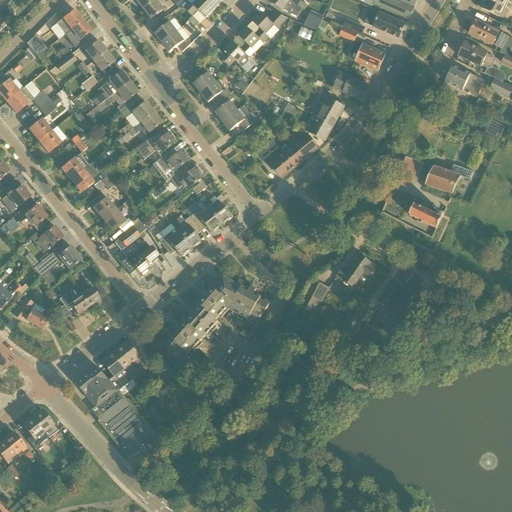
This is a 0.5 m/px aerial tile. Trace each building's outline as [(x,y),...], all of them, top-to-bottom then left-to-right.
[(136,0),(144,10),(156,1),(156,0),(136,0)] [(156,1),(144,10),(152,20),(163,11),(165,12),(174,5),(170,0),(169,0),(167,3),(164,0),(156,0),(156,1)] [(197,0),(192,5),(190,3),(184,9),(193,17),(198,11),(206,19),(214,10),(203,0),(197,0)] [(203,0),(214,10),(223,1),(221,0),(203,0)] [(295,4),(290,0),(289,0),(271,0),(271,1),(283,10),(294,15),(295,12),(291,9),(292,7),(294,9),(294,10),(296,11),(299,14),(302,9),(298,6),(295,4)] [(356,0),(372,7),(373,5),(409,21),(418,0),(356,0)] [(509,10),(504,8),(487,0),(486,0),(482,8),(499,17),(504,19),(509,10)] [(487,0),(504,8),(508,0),(487,0)] [(302,9),(304,11),(308,6),(302,1),(298,6),(302,9)] [(380,13),(379,14),(371,10),(366,23),(374,27),(373,28),(399,39),(405,24),(380,13)] [(72,30),(83,22),(75,11),(63,19),(72,30)] [(319,29),(323,21),(324,18),(312,12),(307,21),(305,26),(317,32),(319,29)] [(5,19),(8,22),(14,16),(11,13),(5,19)] [(279,31),(277,29),(287,19),(276,14),(269,21),(261,13),(253,22),(260,30),(266,35),(269,38),(271,39),(279,31)] [(163,43),(177,32),(170,23),(173,20),(170,15),(160,23),(164,27),(155,34),(163,43)] [(193,17),(188,21),(195,28),(200,24),(193,17)] [(0,25),(2,28),(8,22),(5,19),(0,24),(0,25)] [(347,20),(344,27),(362,35),(365,28),(347,20)] [(511,47),(511,39),(508,38),(508,37),(502,34),(501,36),(498,34),(499,32),(476,21),(469,34),(493,45),(494,43),(496,45),(496,46),(502,49),(500,53),(511,58),(511,52),(511,50),(511,47)] [(76,44),(80,41),(91,32),(83,22),(72,30),(68,33),(62,38),(65,42),(71,38),(76,44)] [(311,41),(315,32),(302,27),(298,35),(311,41)] [(266,35),(260,30),(255,35),(247,28),(239,37),(246,44),(252,49),(260,41),(263,44),(269,38),(266,35)] [(340,36),(354,42),(358,35),(343,28),(340,36)] [(189,47),(177,32),(163,43),(170,53),(178,47),(183,52),(189,47)] [(37,56),(46,48),(36,36),(27,44),(37,56)] [(93,61),(106,52),(98,41),(86,51),(93,61)] [(246,44),(241,50),(233,42),(228,47),(227,47),(224,49),(225,51),(226,53),(235,61),(242,68),(249,61),(249,59),(255,52),(252,49),(246,44)] [(355,61),(378,72),(386,55),(363,45),(362,45),(356,42),(349,58),(355,61)] [(492,68),(495,61),(494,58),(488,55),(488,54),(465,42),(458,56),(482,67),(482,66),(488,69),(492,68)] [(31,60),(36,56),(30,49),(25,53),(31,60)] [(61,63),(71,55),(66,49),(56,56),(61,63)] [(106,52),(93,61),(102,72),(115,62),(106,52)] [(229,67),(235,61),(226,53),(221,59),(229,67)] [(61,63),(56,67),(61,73),(76,61),(71,55),(61,63)] [(511,67),(511,59),(505,56),(502,63),(511,67)] [(12,68),(16,73),(27,64),(23,59),(12,68)] [(80,71),(86,67),(83,63),(77,67),(80,71)] [(484,81),(477,77),(453,66),(445,83),(469,95),(476,98),(484,81)] [(80,71),(84,76),(90,72),(86,67),(80,71)] [(116,93),(130,82),(122,72),(109,82),(100,89),(104,94),(93,102),(97,107),(108,99),(116,93)] [(201,94),(216,83),(209,73),(194,84),(201,94)] [(341,73),(333,88),(362,103),(370,88),(345,75),(341,73)] [(92,77),(81,85),(86,92),(97,83),(92,77)] [(219,80),(216,83),(201,94),(209,103),(217,97),(221,102),(230,94),(227,90),(219,80)] [(243,92),(248,85),(242,80),(237,87),(243,92)] [(511,92),(511,88),(495,80),(490,89),(509,99),(511,92)] [(0,94),(7,102),(19,92),(9,81),(0,88),(0,94)] [(116,93),(124,103),(117,109),(121,113),(134,104),(130,99),(138,93),(130,82),(116,93)] [(28,104),(28,103),(33,99),(24,88),(19,92),(7,102),(16,114),(28,104)] [(39,108),(49,100),(42,92),(32,100),(39,108)] [(223,122),(238,111),(230,102),(234,99),(230,94),(221,102),(224,106),(216,113),(223,122)] [(323,96),(317,107),(304,129),(325,141),(344,107),(323,96)] [(55,97),(50,101),(55,107),(60,103),(55,97)] [(212,102),(217,108),(222,104),(218,98),(212,102)] [(88,114),(86,116),(90,121),(112,104),(108,99),(97,107),(90,113),(88,114)] [(46,117),(56,109),(55,107),(50,101),(49,100),(39,108),(46,117)] [(132,114),(140,124),(154,113),(145,103),(137,109),(134,104),(121,113),(125,119),(132,114)] [(294,117),(298,110),(288,104),(284,111),(293,117),(294,117)] [(253,124),(248,118),(250,115),(243,107),(238,111),(223,122),(231,132),(239,125),(244,132),(253,124)] [(121,139),(123,142),(141,131),(145,136),(149,133),(161,123),(154,113),(140,124),(133,129),(121,138),(121,139)] [(39,142),(51,132),(42,120),(29,130),(39,142)] [(491,121),(489,125),(490,138),(499,142),(506,127),(491,121)] [(117,133),(121,138),(133,129),(129,125),(117,133)] [(282,178),(313,153),(318,148),(308,135),(298,130),(277,147),(283,154),(271,164),(272,165),(271,165),(282,178)] [(51,132),(39,142),(49,153),(61,143),(51,132)] [(156,151),(159,156),(176,143),(173,138),(174,138),(171,133),(170,134),(169,133),(160,139),(156,135),(142,145),(150,155),(151,155),(156,151)] [(81,140),(77,136),(71,140),(75,145),(81,140)] [(88,148),(81,140),(75,145),(81,153),(88,148)] [(261,154),(264,158),(278,148),(275,143),(261,154)] [(169,168),(173,173),(190,160),(186,156),(187,155),(184,151),(183,151),(182,150),(173,157),(170,152),(157,162),(164,172),(169,168)] [(71,181),(90,166),(80,154),(62,169),(71,181)] [(406,158),(401,169),(419,177),(424,165),(406,158)] [(2,162),(0,163),(0,180),(10,172),(2,162)] [(90,166),(71,181),(81,192),(93,182),(91,179),(98,174),(91,165),(90,166)] [(451,173),(434,167),(425,185),(453,194),(462,177),(470,180),(474,172),(454,165),(451,173)] [(151,175),(156,171),(153,166),(147,171),(151,175)] [(203,177),(200,173),(201,172),(197,168),(196,169),(195,168),(187,174),(183,170),(170,180),(178,190),(183,186),(186,190),(203,177)] [(111,176),(110,175),(101,182),(104,187),(113,180),(111,176)] [(116,184),(115,183),(113,180),(104,187),(108,191),(114,187),(116,184)] [(206,188),(206,187),(202,183),(192,190),(196,195),(206,188)] [(12,211),(17,207),(18,208),(31,197),(22,187),(15,192),(14,190),(8,195),(8,196),(2,201),(6,206),(7,205),(12,211)] [(104,220),(116,210),(107,198),(94,208),(104,220)] [(228,215),(220,204),(217,201),(213,205),(210,201),(205,206),(221,226),(227,220),(228,222),(232,218),(229,214),(228,215)] [(437,229),(444,214),(440,212),(438,216),(415,205),(410,216),(422,221),(421,222),(437,229)] [(41,231),(41,230),(46,226),(42,222),(47,217),(38,206),(19,221),(23,226),(29,221),(38,232),(39,232),(41,231)] [(216,229),(221,226),(205,206),(207,209),(203,212),(201,209),(190,218),(199,229),(204,225),(211,233),(212,232),(213,233),(217,230),(216,229)] [(116,210),(104,220),(113,232),(126,221),(116,210)] [(135,225),(139,222),(135,218),(130,221),(134,226),(135,225)] [(194,233),(199,229),(190,218),(179,226),(181,229),(177,233),(190,249),(195,246),(196,247),(200,244),(199,243),(200,242),(194,233)] [(4,226),(10,234),(19,227),(13,219),(4,226)] [(156,235),(159,240),(175,229),(172,224),(156,235)] [(34,243),(39,239),(48,250),(63,237),(55,227),(44,235),(41,231),(39,232),(38,232),(30,239),(34,243)] [(133,228),(119,239),(115,243),(121,251),(140,236),(133,228)] [(190,249),(177,233),(173,236),(170,233),(159,242),(168,253),(174,249),(181,257),(182,256),(183,257),(187,254),(186,253),(190,249)] [(4,236),(0,238),(0,251),(6,260),(16,252),(4,236)] [(127,259),(132,266),(139,274),(140,273),(142,275),(147,270),(146,269),(148,267),(146,265),(158,256),(151,248),(149,249),(145,245),(127,259)] [(56,252),(33,270),(41,278),(62,261),(70,271),(82,261),(70,247),(59,256),(55,252),(56,252)] [(427,253),(421,263),(429,267),(434,257),(427,253)] [(25,258),(33,268),(38,263),(30,254),(25,258)] [(341,292),(347,296),(362,275),(369,281),(378,269),(370,263),(361,256),(349,273),(343,269),(337,277),(347,283),(341,292)] [(0,283),(8,275),(5,272),(2,269),(0,271),(0,293),(4,290),(0,286),(0,283)] [(175,330),(164,342),(162,344),(169,351),(166,354),(187,373),(192,368),(183,360),(218,322),(216,320),(226,308),(255,325),(250,335),(255,338),(269,313),(266,311),(270,303),(254,294),(256,289),(251,287),(251,286),(249,291),(242,287),(245,283),(244,283),(239,280),(237,284),(224,277),(213,288),(211,286),(206,292),(202,289),(198,293),(202,297),(196,303),(198,304),(193,310),(190,307),(186,311),(189,314),(179,326),(175,323),(171,327),(175,330)] [(397,301),(405,307),(414,294),(393,279),(384,292),(385,292),(378,302),(390,310),(397,301)] [(95,285),(103,298),(110,293),(101,280),(95,285)] [(329,289),(316,282),(302,309),(315,315),(329,289)] [(78,291),(80,295),(81,295),(89,307),(100,300),(92,288),(89,284),(85,287),(78,291)] [(18,285),(11,292),(15,296),(17,294),(22,289),(18,285)] [(22,289),(17,294),(20,297),(29,288),(25,285),(22,289)] [(0,310),(12,299),(9,295),(4,290),(0,293),(0,310)] [(68,312),(73,308),(77,315),(89,307),(81,295),(80,295),(74,300),(69,293),(60,299),(68,312)] [(44,311),(33,305),(34,305),(26,299),(13,315),(21,321),(23,319),(26,320),(26,321),(43,331),(46,325),(52,315),(45,311),(44,311)] [(362,318),(367,322),(374,312),(368,309),(362,318)] [(348,319),(337,337),(329,332),(327,335),(338,342),(339,340),(347,345),(360,326),(362,322),(351,315),(348,319)] [(123,348),(142,373),(147,370),(139,359),(141,358),(129,343),(128,344),(127,343),(123,346),(124,347),(123,348)] [(138,377),(142,373),(123,348),(118,351),(117,350),(113,353),(114,354),(114,355),(125,370),(130,366),(138,377)] [(125,370),(114,355),(109,358),(108,357),(104,360),(105,361),(104,363),(115,377),(112,379),(121,390),(133,380),(125,370)] [(121,390),(112,379),(109,382),(98,367),(88,375),(87,374),(76,383),(87,396),(97,408),(98,408),(99,407),(105,415),(101,419),(100,418),(99,419),(131,458),(140,450),(146,458),(164,444),(120,391),(121,390)] [(176,388),(173,384),(165,374),(157,380),(168,393),(167,393),(168,394),(176,388)] [(162,397),(167,393),(168,393),(157,380),(152,384),(162,397)] [(31,417),(44,432),(53,425),(42,411),(37,415),(36,413),(31,417)] [(34,440),(44,432),(31,417),(26,421),(27,422),(23,426),(34,440)] [(4,441),(16,455),(21,451),(22,452),(26,449),(14,433),(13,434),(12,432),(7,435),(9,437),(4,441)] [(42,452),(53,444),(46,434),(34,442),(42,452)] [(10,459),(16,455),(4,441),(0,444),(0,454),(8,464),(11,461),(10,459)] [(71,464),(77,460),(73,455),(67,460),(71,464)] [(19,474),(13,466),(12,465),(7,470),(14,478),(19,474)] [(20,501),(25,507),(32,500),(27,495),(20,501)] [(8,511),(6,509),(0,502),(0,510),(1,511),(8,511)]
